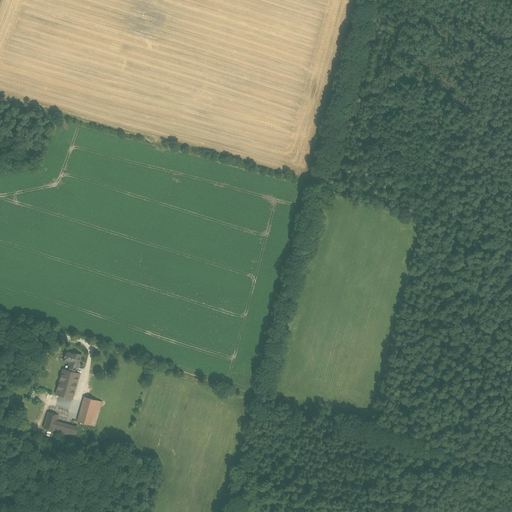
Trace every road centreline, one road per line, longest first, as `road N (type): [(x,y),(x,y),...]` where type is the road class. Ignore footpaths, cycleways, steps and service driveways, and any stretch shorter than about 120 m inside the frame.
road 1 (track): [(265,395),(319,184)]
road 2 (track): [(0,93),(156,135)]
road 3 (track): [(237,511),(265,395)]
